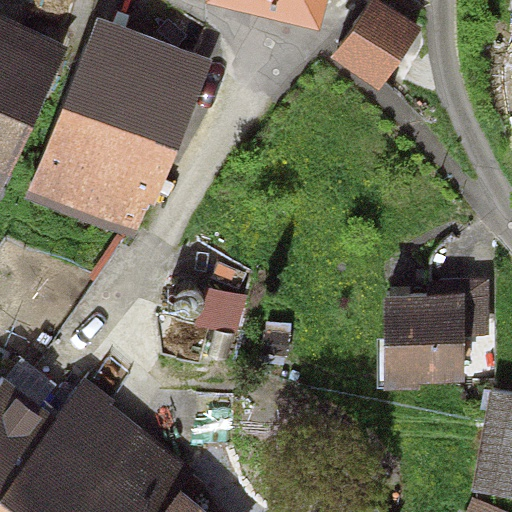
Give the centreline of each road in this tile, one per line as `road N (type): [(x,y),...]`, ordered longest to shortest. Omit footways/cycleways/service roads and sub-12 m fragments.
road 1 (unknown): [(256,31),(70,361)]
road 2 (residential): [(202,0),(319,67),(489,186)]
road 3 (residential): [(489,186),(451,97),(444,0)]
